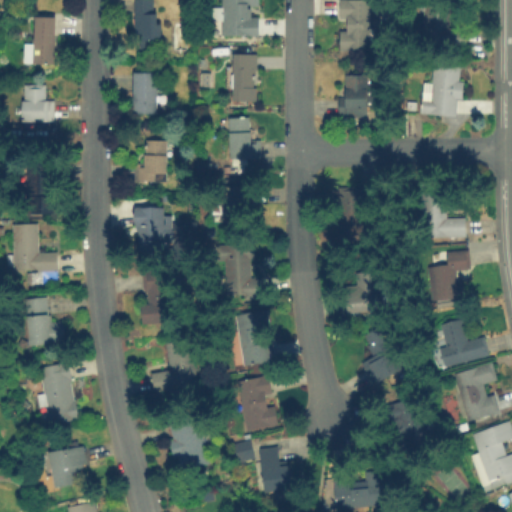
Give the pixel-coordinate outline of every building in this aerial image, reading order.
[(160,0),(132,0),(132,38),(160,38),(160,0)] [(256,33),(256,12),(249,13),(249,5),(257,5),(256,0),(220,0),(220,5),(211,5),(211,18),(220,18),(220,33),(256,33)] [(368,0),(338,0),(338,48),(368,48),(368,0)] [(447,0),(421,0),(421,41),(447,41),(447,0)] [(22,61),(52,61),(53,14),(33,14),(33,40),(22,39),(22,61)] [(254,98),(254,51),(231,51),(231,98),(254,98)] [(455,114),(456,96),(459,97),(461,64),(431,62),(429,96),(419,95),(418,111),(455,114)] [(155,69),(131,69),(131,111),(155,111),(155,69)] [(365,114),(365,72),(339,72),(339,114),(365,114)] [(50,119),(50,94),(42,94),(42,82),(20,82),(20,119),(50,119)] [(247,136),(247,115),(227,115),(227,156),(258,156),(258,136),(247,136)] [(133,179),(163,179),(163,138),(143,138),(143,160),(133,160),(133,179)] [(50,191),(49,163),(25,164),(25,191),(50,191)] [(216,184),(216,222),(245,222),(245,184),(216,184)] [(423,234),(463,234),(463,215),(444,215),(444,191),(423,191),(423,234)] [(26,212),(52,212),(52,192),(26,192),(26,212)] [(133,205),(136,250),(167,248),(165,203),(133,205)] [(338,242),(371,240),(369,203),(354,204),(354,212),(337,213),(338,242)] [(9,269),(55,269),(54,249),(36,249),(36,221),(9,221),(9,269)] [(249,242),(214,243),(214,259),(223,259),(224,297),(261,296),(261,275),(250,275),(249,242)] [(430,298),(459,295),(456,268),(468,267),(466,247),(445,249),(446,262),(427,263),(430,298)] [(346,310),(376,310),(376,269),(346,269),(346,310)] [(145,300),(139,300),(141,321),(172,318),(168,270),(143,272),(145,300)] [(27,343),(49,341),(44,294),(23,296),(27,343)] [(234,312),(241,363),(273,359),(266,308),(234,312)] [(439,321),(443,343),(437,344),(441,363),(487,354),(483,334),(465,337),(461,317),(439,321)] [(371,381),(396,368),(384,345),(395,340),(385,321),(361,333),(371,354),(360,360),(371,381)] [(190,338),(165,340),(167,368),(151,369),(152,387),(193,383),(190,338)] [(38,405),(45,404),(47,422),(75,419),(68,360),(38,364),(41,391),(36,391),(38,405)] [(452,370),(465,419),(497,411),(492,392),(486,393),(483,382),(494,379),(489,360),(452,370)] [(275,423),(272,398),(271,398),(267,373),(235,377),(242,427),(275,423)] [(424,441),(411,396),(387,403),(401,448),(424,441)] [(167,423),(174,466),(205,461),(198,418),(167,423)] [(511,478),(511,450),(505,452),(501,439),(511,435),(511,431),(508,419),(471,430),(487,486),(511,478)] [(81,444),(47,448),(51,483),(85,479),(81,444)] [(258,445),(259,489),(291,487),(290,461),(278,462),(277,444),(258,445)] [(369,477),(332,477),(332,505),(369,505),(369,477)] [(99,511),(97,498),(67,503),(68,511),(99,511)]
